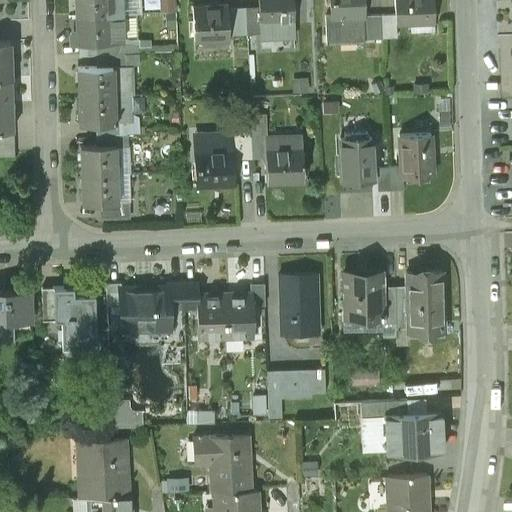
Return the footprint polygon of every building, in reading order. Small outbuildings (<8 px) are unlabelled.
[(74,0),(75,15),(108,14),(107,0),(74,0)] [(292,0),(259,0),(260,7),(261,31),(261,36),(294,34),(292,0)] [(361,0),(328,0),(330,14),(323,14),(324,42),(363,41),(363,38),(362,15),(361,0)] [(393,0),(394,22),(408,22),(408,18),(432,17),(431,0),(393,0)] [(193,6),(192,6),(193,40),(194,40),(194,38),(227,37),(227,38),(228,38),(228,33),(227,9),(226,4),(225,4),(225,5),(204,6),(204,8),(193,8),(193,6)] [(261,31),(260,7),(244,8),(245,32),(261,31)] [(227,9),(228,33),(245,32),(244,8),(227,9)] [(75,15),(76,30),(69,30),(70,42),(79,42),(114,41),(114,38),(122,38),(121,13),(108,14),(75,15)] [(362,15),(363,38),(381,37),(380,14),(362,15)] [(0,76),(9,77),(8,40),(0,40),(0,76)] [(116,41),(114,41),(79,42),(80,55),(96,54),(117,53),(116,41)] [(96,65),(124,64),(124,53),(117,53),(96,54),(96,65)] [(96,65),(77,66),(78,95),(111,94),(132,93),(131,64),(124,64),(96,65)] [(0,113),(10,113),(9,77),(0,76),(0,113)] [(111,94),(78,95),(79,123),(112,122),(111,94)] [(10,113),(0,113),(0,132),(11,132),(10,113)] [(372,177),(370,136),(366,136),(366,130),(343,131),(343,137),(339,137),(341,179),(372,177)] [(251,155),(265,155),(265,148),(266,148),(266,131),(250,132),(251,155)] [(237,156),(251,155),(250,132),(236,132),(237,156)] [(431,174),(429,133),(398,134),(399,166),(400,175),(431,174)] [(114,146),(80,147),(81,175),(115,174),(114,146)] [(266,148),(265,148),(265,155),(266,180),(283,180),(283,177),(301,177),(301,180),(302,180),(301,146),(266,148)] [(231,150),(194,152),(195,186),(197,186),(197,183),(215,182),(215,184),(232,183),(232,185),(233,185),(231,150)] [(389,189),(388,166),(375,167),(376,189),(389,189)] [(401,188),(400,175),(399,166),(388,166),(389,189),(401,188)] [(115,174),(81,175),(82,202),(116,201),(115,174)] [(442,270),(406,271),(407,290),(408,327),(443,326),(442,270)] [(383,272),(342,272),(343,323),(381,322),(381,314),(378,314),(378,312),(384,312),(383,286),(383,272)] [(315,274),(277,275),(278,305),(280,305),(280,329),(279,329),(279,331),(317,330),(315,274)] [(63,287),(53,287),(54,319),(62,319),(63,347),(86,346),(86,330),(95,329),(94,294),(90,294),(90,289),(73,289),(73,281),(63,281),(63,287)] [(196,305),(196,294),(198,294),(197,281),(183,282),(184,306),(196,305)] [(168,306),(184,306),(183,282),(166,282),(166,286),(168,286),(168,306)] [(249,282),(250,292),(252,292),(252,304),(264,304),(263,282),(249,282)] [(166,286),(120,287),(121,329),(169,328),(168,306),(168,286),(166,286)] [(395,322),(395,290),(394,286),(383,286),(384,312),(378,312),(378,314),(381,314),(381,322),(395,322)] [(54,319),(53,287),(41,287),(42,320),(54,319)] [(0,290),(0,334),(9,334),(9,321),(29,320),(28,289),(0,290)] [(408,327),(407,290),(395,290),(395,322),(395,327),(408,327)] [(250,292),(224,293),(225,335),(253,335),(252,304),(252,292),(250,292)] [(224,293),(198,294),(196,294),(196,305),(197,336),(225,335),(224,293)] [(308,369),(278,370),(279,396),(309,395),(308,369)] [(377,370),(352,371),(352,382),(378,381),(377,370)] [(255,411),(269,411),(269,391),(255,391),(255,411)] [(383,415),(407,413),(406,398),(382,399),(383,415)] [(407,413),(383,415),(385,447),(407,446),(407,448),(419,447),(419,450),(441,449),(439,412),(407,413)] [(247,433),(191,436),(193,463),(209,462),(210,491),(213,491),(249,489),(247,433)] [(87,497),(125,495),(127,495),(124,440),(101,441),(101,440),(81,441),(83,479),(77,479),(78,497),(87,497)] [(426,511),(425,473),(385,475),(386,511),(426,511)] [(259,511),(258,489),(249,489),(213,491),(214,511),(259,511)] [(88,511),(125,511),(125,495),(87,497),(88,511)]
